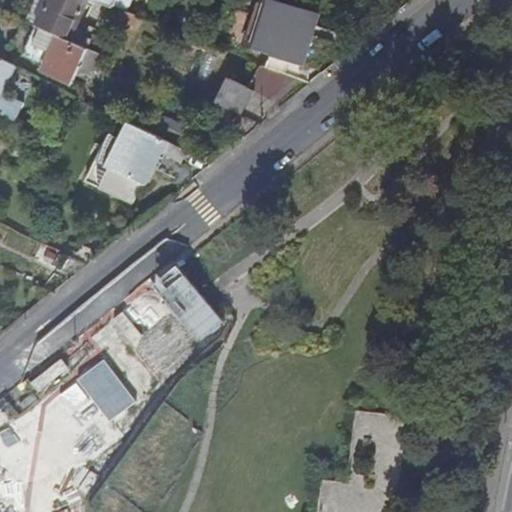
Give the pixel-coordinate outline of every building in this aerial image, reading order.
[(93,0),(38,0),(29,21),(90,48),(95,36),(91,33),(104,4),(97,1),(93,0)] [(97,0),(97,1),(104,4),(116,9),(119,2),(129,6),(131,0),(97,0)] [(300,64),(317,13),(277,0),(257,0),(243,45),(269,55),(300,64)] [(138,17),(127,13),(122,24),(133,29),(138,17)] [(105,54),(90,48),(89,50),(39,27),(24,56),(75,83),(83,66),(97,72),(105,54)] [(0,58),(0,99),(17,67),(0,58)] [(233,83),(219,106),(254,121),(268,100),(233,83)] [(186,152),(131,124),(125,136),(112,129),(85,182),(131,203),(160,155),(180,164),(186,152)] [(49,153),(55,144),(42,136),(36,146),(49,153)] [(10,416),(0,421),(0,511),(37,511),(28,495),(32,468),(45,462),(30,459),(31,448),(49,451),(57,447),(28,442),(37,437),(26,416),(43,418),(42,428),(59,419),(74,422),(77,399),(84,411),(106,414),(134,400),(112,357),(72,378),(70,388),(45,401),(43,415),(21,411),(18,431),(10,416)]
